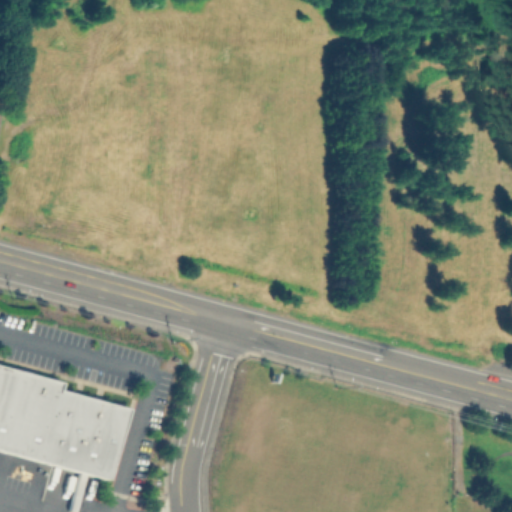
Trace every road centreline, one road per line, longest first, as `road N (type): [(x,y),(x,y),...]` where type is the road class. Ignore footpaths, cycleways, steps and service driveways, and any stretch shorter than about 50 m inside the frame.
road 1 (tertiary): [(186,511),(187,464),(226,317)]
road 2 (secondary): [(226,317),(382,360)]
road 3 (secondary): [(0,256),(123,290)]
